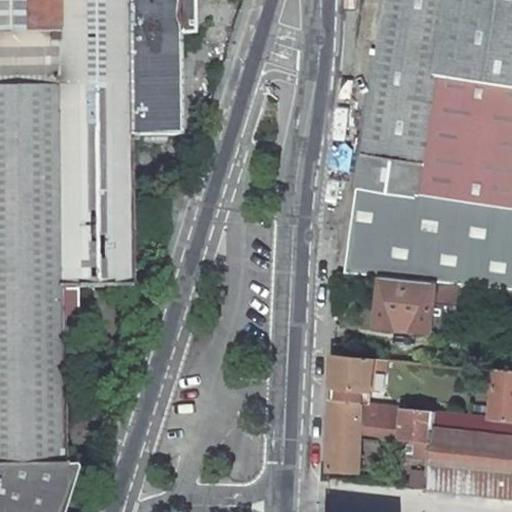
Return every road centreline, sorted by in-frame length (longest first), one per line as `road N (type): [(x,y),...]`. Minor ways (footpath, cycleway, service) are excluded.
road 1 (tertiary): [(264,39),(116,511)]
road 2 (tertiary): [(283,486),(300,166),(318,57)]
